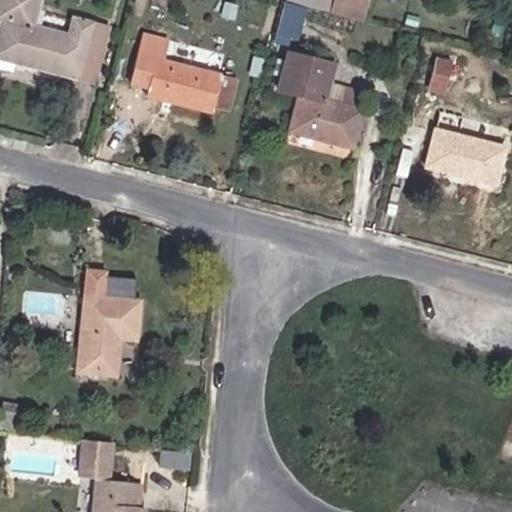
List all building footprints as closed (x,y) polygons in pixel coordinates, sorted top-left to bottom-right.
[(1,49),(84,71),(98,17),(82,13),(78,30),(43,20),(47,0),(6,0),(4,9),(11,11),(1,49)] [(286,0),(276,38),(297,43),(307,5),(286,0)] [(337,0),(335,9),(368,18),(372,0),(337,0)] [(84,71),(103,76),(117,22),(98,17),(84,71)] [(144,47),(163,52),(168,32),(149,27),(144,47)] [(233,105),(241,72),(163,52),(144,47),(136,77),(156,82),(155,91),(213,106),(215,100),(233,105)] [(367,109),(329,98),(336,74),(339,63),(295,51),(286,86),(305,91),(295,128),(357,146),(367,109)] [(434,84),(450,88),(457,63),(441,58),(434,84)] [(429,165),(497,183),(507,146),(439,127),(429,165)] [(119,329),(137,331),(141,293),(108,289),(115,244),(96,241),(78,361),(114,366),(119,329)] [(8,447),(37,449),(39,421),(10,418),(8,447)] [(90,511),(139,511),(141,493),(130,491),(133,468),(96,463),(90,511)]
